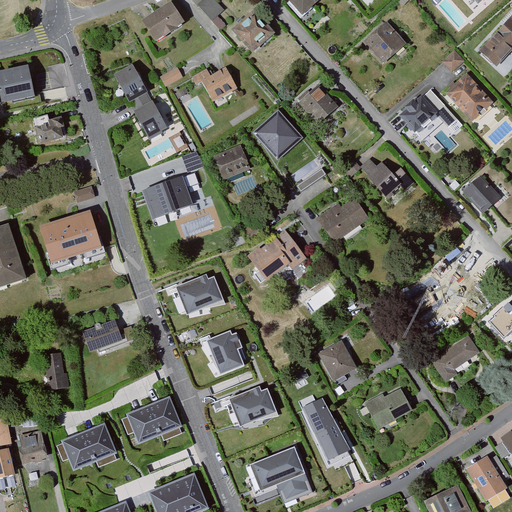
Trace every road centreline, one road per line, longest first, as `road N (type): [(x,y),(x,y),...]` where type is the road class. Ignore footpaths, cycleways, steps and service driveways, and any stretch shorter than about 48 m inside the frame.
road 1 (residential): [(104,158),(148,308),(235,511)]
road 2 (residential): [(269,0),(511,273)]
road 3 (residential): [(294,207),(462,444)]
road 4 (residential): [(57,11),(104,158)]
road 5 (residential): [(462,444),(401,484),(335,511)]
